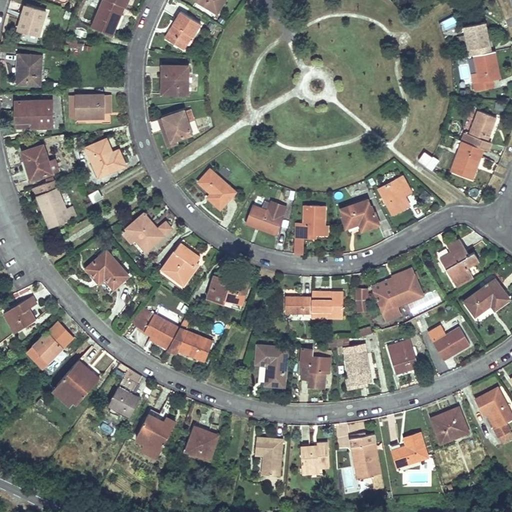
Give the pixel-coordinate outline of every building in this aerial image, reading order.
[(120,0),(105,0),(97,24),(123,33),(132,4),(120,0)] [(195,0),(195,1),(220,16),(230,0),(195,0)] [(49,10),(27,4),(21,28),(42,34),(49,10)] [(173,42),(187,51),(195,37),(198,39),(206,27),(184,14),(172,31),(177,35),(173,42)] [(468,25),(473,55),(478,54),(499,50),(492,21),(468,25)] [(189,53),(198,39),(195,37),(187,51),(189,53)] [(77,39),(67,38),(66,45),(76,47),(77,39)] [(499,50),(478,54),(484,80),(478,81),(479,89),(497,86),(495,77),(504,75),(499,50)] [(44,55),(22,52),(20,78),(26,79),(26,84),(41,85),(44,55)] [(190,69),(164,69),(164,80),(167,80),(168,99),(191,98),(190,69)] [(110,93),(80,95),(82,117),(112,114),(112,109),(110,93)] [(17,104),(18,123),(34,122),(34,131),(56,129),(55,101),(17,104)] [(194,109),(185,112),(188,121),(197,118),(194,109)] [(485,137),(482,143),(493,147),(498,149),(500,143),(494,141),(503,117),(486,109),(476,133),(485,137)] [(184,110),(164,117),(172,142),(180,139),(192,135),(188,121),(185,112),(184,110)] [(172,142),(164,117),(158,119),(169,153),(183,148),(180,139),(172,142)] [(34,122),(18,123),(18,133),(34,131),(34,122)] [(108,134),(87,144),(103,175),(131,161),(124,145),(116,149),(108,134)] [(493,147),(482,143),(471,138),(458,171),(479,179),(485,164),(483,163),(486,155),(489,156),(493,147)] [(45,147),(24,154),(26,162),(30,161),(32,168),(29,170),(33,183),(55,175),(45,147)] [(426,166),(433,157),(425,151),(418,161),(426,166)] [(431,170),(438,161),(433,157),(426,166),(431,170)] [(212,173),(201,185),(216,196),(212,200),(226,211),(240,194),(212,173)] [(402,178),(381,193),(398,217),(413,206),(407,198),(413,194),(402,178)] [(60,182),(34,192),(37,199),(41,198),(55,231),(78,221),(76,218),(82,214),(78,205),(72,208),(60,182)] [(98,189),(89,194),(93,202),(102,197),(100,193),(98,189)] [(256,204),(267,207),(269,200),(257,198),(256,204)] [(376,198),(352,206),(355,216),(352,217),(355,228),(370,223),(372,230),(390,224),(385,211),(381,213),(376,198)] [(311,204),(311,221),(303,220),(303,238),(312,238),(313,233),(324,233),(338,234),(338,226),(332,226),(332,205),(311,204)] [(258,209),(251,226),(283,236),(289,219),(258,209)] [(145,214),(128,228),(149,251),(164,236),(155,226),(153,228),(148,223),(150,221),(145,214)] [(479,257),(469,240),(457,246),(461,254),(450,260),(466,288),(484,278),(480,271),(490,265),(484,254),(479,257)] [(203,257),(182,244),(164,272),(188,288),(203,266),(199,264),(203,257)] [(106,252),(86,270),(95,280),(98,277),(114,292),(130,276),(106,252)] [(380,288),(384,295),(394,321),(408,316),(406,309),(431,298),(419,271),(402,279),(380,288)] [(511,303),(511,289),(503,277),(473,298),(486,316),(502,305),(504,309),(511,303)] [(217,278),(210,303),(227,308),(228,304),(244,308),(252,283),(234,278),(232,283),(217,278)] [(377,288),(366,288),(366,299),(368,311),(378,310),(377,299),(377,288)] [(317,318),(317,320),(351,322),(352,294),(341,293),(339,297),(327,296),(327,292),(319,291),(318,298),(317,318)] [(34,294),(4,310),(15,332),(38,319),(31,306),(39,302),(34,294)] [(173,295),(168,300),(183,314),(188,309),(173,295)] [(291,317),(317,318),(318,298),(293,297),(291,317)] [(244,308),(228,304),(227,308),(243,312),(244,308)] [(147,334),(175,348),(184,332),(185,329),(158,315),(147,334)] [(0,342),(9,336),(0,324),(0,342)] [(76,341),(59,325),(27,355),(51,379),(67,362),(61,356),(76,341)] [(467,328),(440,346),(453,364),(479,345),(467,328)] [(380,329),(367,332),(368,339),(375,338),(382,335),(380,329)] [(184,332),(175,348),(172,353),(180,357),(182,354),(206,366),(216,348),(184,332)] [(418,342),(395,350),(403,378),(427,370),(418,342)] [(377,345),(355,349),(362,388),(384,384),(377,345)] [(263,351),(261,368),(275,370),(273,389),(289,390),(292,354),(263,351)] [(323,354),(308,352),(306,366),(310,367),(309,383),(317,384),(315,391),(333,392),(335,374),(339,374),(340,363),(322,361),(323,354)] [(82,362),(61,386),(78,401),(83,405),(102,380),(95,373),(91,377),(87,374),(91,370),(82,362)] [(78,401),(61,386),(55,394),(72,408),(78,401)] [(499,414),(507,427),(511,423),(511,403),(503,389),(481,404),(490,419),(499,414)] [(123,391),(112,409),(136,421),(145,403),(123,391)] [(463,410),(437,422),(448,444),(473,432),(463,410)] [(168,427),(153,419),(140,443),(149,447),(166,456),(174,439),(180,426),(171,421),(168,427)] [(511,436),(511,423),(507,427),(501,431),(507,440),(511,436)] [(222,440),(199,433),(192,456),(215,462),(222,440)] [(290,442),(265,439),(262,456),(275,457),(272,478),(286,479),(290,442)] [(428,439),(410,443),(412,449),(397,453),(403,473),(435,465),(428,439)] [(381,481),(383,494),(392,492),(382,442),(358,447),(366,485),(381,481)] [(336,467),(334,443),(325,444),(325,448),(318,448),(318,446),(307,447),(309,469),(336,467)] [(166,456),(149,447),(145,456),(162,464),(166,456)] [(368,497),(383,494),(381,481),(366,485),(368,497)]
